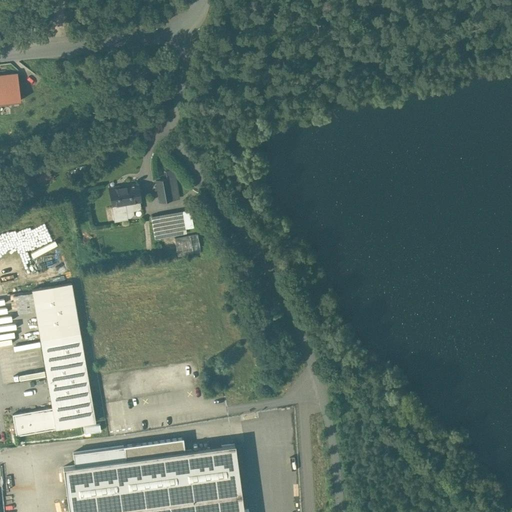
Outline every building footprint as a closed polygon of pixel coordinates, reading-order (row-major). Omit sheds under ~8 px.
[(0,102),(20,100),(17,74),(0,76),(0,102)] [(166,179),(155,180),(159,201),(178,198),(173,169),(165,171),(166,179)] [(137,184),(109,189),(114,221),(126,219),(126,217),(124,204),(138,201),(140,201),(137,184)] [(138,201),(124,204),(126,217),(130,217),(133,214),(132,210),(140,209),(138,201)] [(182,211),(151,216),(155,238),(186,232),(182,211)] [(197,234),(174,238),(177,256),(200,252),(197,234)] [(52,407),(55,427),(95,421),(71,282),(31,289),(52,407)] [(125,425),(119,390),(107,392),(113,427),(125,425)] [(16,434),(55,427),(52,407),(12,414),(16,434)] [(74,465),(63,466),(69,511),(243,511),(234,443),(184,450),(183,437),(73,452),(74,465)]
